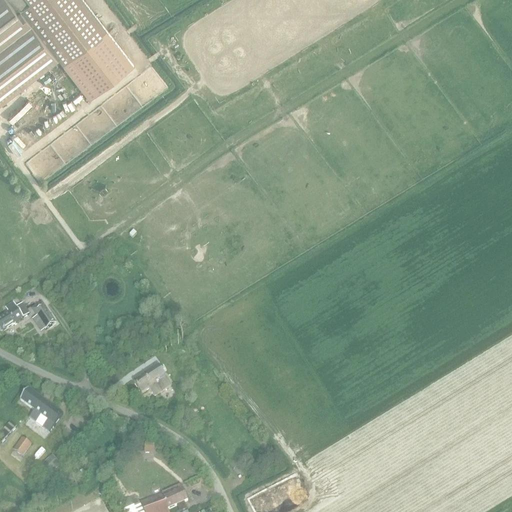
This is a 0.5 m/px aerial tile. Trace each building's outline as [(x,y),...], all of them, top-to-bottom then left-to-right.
[(0,0),(0,2),(0,104),(59,59),(90,100),(134,66),(83,0),(0,0)] [(66,272),(69,277),(77,273),(74,268),(66,272)] [(46,280),(43,285),(48,289),(51,284),(46,280)] [(0,318),(0,331),(1,333),(29,314),(22,304),(16,308),(14,303),(5,309),(8,313),(0,318)] [(32,309),(45,330),(56,323),(42,303),(32,309)] [(133,382),(141,394),(149,389),(154,397),(171,385),(158,366),(133,382)] [(28,418),(49,434),(63,415),(28,389),(20,400),(34,411),(28,418)] [(0,432),(0,443),(1,444),(16,427),(10,422),(0,432)] [(23,439),(13,451),(22,457),(31,445),(23,439)] [(146,441),(144,452),(153,453),(154,442),(146,441)] [(52,456),(31,475),(40,484),(60,465),(52,456)] [(162,495),(140,504),(143,511),(168,511),(167,510),(176,506),(179,511),(181,511),(187,510),(184,502),(188,501),(181,485),(162,494),(162,495)]
